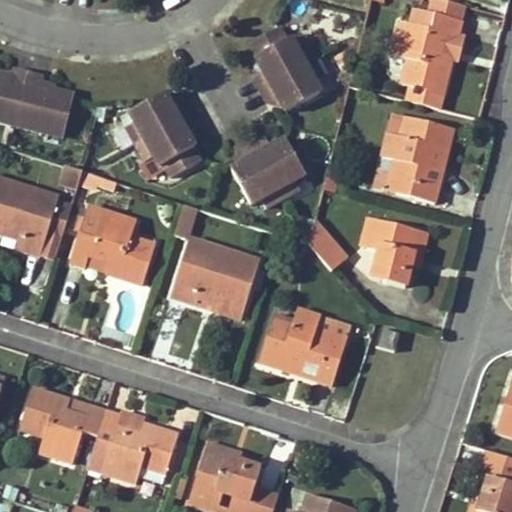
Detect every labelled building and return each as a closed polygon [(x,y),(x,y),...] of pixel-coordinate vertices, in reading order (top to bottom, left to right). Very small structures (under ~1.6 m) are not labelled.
[(462,23),(435,15),(431,31),(399,22),(399,24),(384,20),(375,51),(390,55),(390,56),(406,61),(416,63),(409,88),(440,96),(451,58),(440,55),(446,36),(458,39),(462,23)] [(321,92),(316,82),(324,76),(305,42),(296,47),(291,38),(286,41),(277,27),(249,43),(256,54),(252,57),(256,63),(261,72),(251,77),(268,104),(277,99),(286,113),(321,92)] [(406,61),(399,85),(409,88),(416,63),(406,61)] [(0,116),(66,135),(77,93),(46,84),(49,74),(22,67),(19,77),(0,71),(0,116)] [(168,89),(134,111),(139,119),(131,124),(153,158),(159,154),(165,164),(168,163),(177,177),(205,159),(198,147),(200,145),(192,132),(203,125),(187,99),(177,105),(168,89)] [(393,114),(390,125),(403,128),(406,118),(393,114)] [(434,206),(439,189),(425,184),(430,162),(444,166),(454,131),(406,118),(403,128),(390,125),(373,189),(434,206)] [(268,144),(261,134),(238,149),(243,157),(229,165),(253,203),(261,197),(267,205),(299,185),(295,177),(305,171),(283,135),(268,144)] [(430,162),(425,184),(439,189),(444,166),(430,162)] [(60,183),(78,189),(83,172),(65,166),(60,183)] [(0,179),(0,185),(57,203),(58,198),(0,179)] [(39,259),(57,203),(0,185),(0,231),(5,233),(7,225),(16,227),(20,235),(17,243),(15,250),(39,259)] [(69,265),(85,271),(87,269),(90,259),(109,265),(105,275),(141,287),(151,258),(127,249),(131,237),(136,222),(88,206),(69,265)] [(404,290),(409,267),(418,232),(366,218),(358,246),(377,252),(369,280),(404,290)] [(332,272),(346,259),(314,222),(308,244),(332,272)] [(0,237),(17,243),(20,235),(16,227),(7,225),(5,233),(0,231),(0,237)] [(427,234),(418,232),(409,267),(418,269),(427,234)] [(127,249),(151,258),(155,245),(131,237),(127,249)] [(190,239),(187,244),(258,267),(260,261),(190,239)] [(214,298),(244,308),(258,267),(187,244),(170,299),(195,307),(198,299),(200,292),(209,287),(217,289),(214,298)] [(109,265),(90,259),(87,269),(105,275),(109,265)] [(198,299),(242,313),(244,308),(214,298),(217,289),(209,287),(200,292),(198,299)] [(259,364),(293,374),(298,359),(320,367),(315,382),(331,387),(343,350),(314,339),(321,317),(297,310),(292,322),(274,316),(259,364)] [(351,326),(321,317),(314,339),(343,350),(351,326)] [(395,352),(400,332),(381,326),(376,346),(395,352)] [(320,367),(298,359),(293,374),(315,382),(320,367)] [(511,379),(496,426),(511,430),(511,379)] [(47,428),(43,440),(39,453),(73,465),(83,434),(97,438),(106,410),(90,405),(89,407),(86,417),(66,410),(70,401),(33,388),(23,420),(47,428)] [(66,410),(86,417),(89,407),(70,401),(66,410)] [(178,435),(142,424),(138,434),(118,427),(121,415),(106,410),(97,438),(112,443),(101,473),(136,486),(141,470),(145,458),(168,466),(178,435)] [(47,428),(23,420),(19,431),(43,440),(47,428)] [(511,438),(511,430),(496,426),(494,432),(511,438)] [(205,450),(239,462),(243,452),(208,440),(205,450)] [(261,470),(239,462),(205,450),(188,501),(217,511),(223,493),(235,497),(251,502),(255,487),(261,470)] [(481,477),(487,479),(481,499),(476,511),(511,511),(511,459),(489,452),(481,477)] [(168,466),(145,458),(141,470),(164,479),(168,466)] [(251,502),(235,497),(229,511),(273,511),(278,495),(255,487),(251,502)] [(354,511),(355,510),(308,495),(303,511),(294,511),(290,510),(289,511),(354,511)] [(466,511),(476,511),(481,499),(472,496),(466,511)]
